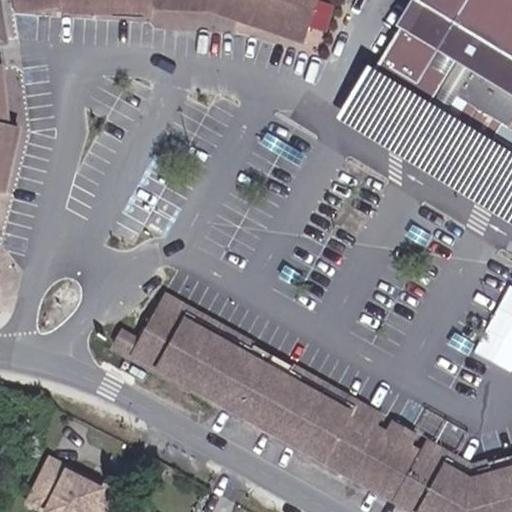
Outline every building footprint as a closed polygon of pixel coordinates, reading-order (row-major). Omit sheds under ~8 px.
[(0,0),(0,48),(11,48),(9,31),(7,31),(4,4),(22,2),(24,17),(72,12),(160,7),(159,0),(228,0),(307,29),(318,0),(0,0)] [(302,41),(307,29),(228,0),(159,0),(160,7),(204,5),(302,41)] [(511,0),(407,0),(417,5),(364,87),(480,162),(490,145),(495,148),(500,152),(489,168),(511,182),(511,0)] [(73,19),(160,14),(160,7),(72,12),(73,19)] [(24,138),(13,135),(7,74),(0,74),(0,195),(6,197),(24,138)] [(511,182),(489,168),(500,152),(495,148),(482,167),(511,186),(511,182)] [(381,409),(271,349),(168,295),(162,307),(374,421),(381,409)] [(384,427),(374,421),(162,307),(145,338),(127,329),(118,344),(156,365),(328,456),(428,511),(511,511),(511,464),(473,475),(428,452),(417,445),(406,439),(384,427)] [(459,447),(472,426),(429,401),(416,422),(459,447)] [(412,426),(407,423),(391,414),(384,427),(406,439),(412,426)] [(417,445),(428,452),(435,439),(424,433),(417,445)] [(428,452),(473,475),(511,464),(511,448),(473,460),(435,439),(428,452)] [(67,490),(70,483),(54,474),(50,481),(67,490)] [(119,511),(121,509),(103,500),(101,503),(91,499),(92,494),(70,483),(67,490),(50,481),(33,511),(119,511)] [(101,503),(103,500),(102,497),(93,493),(92,494),(91,499),(101,503)]
